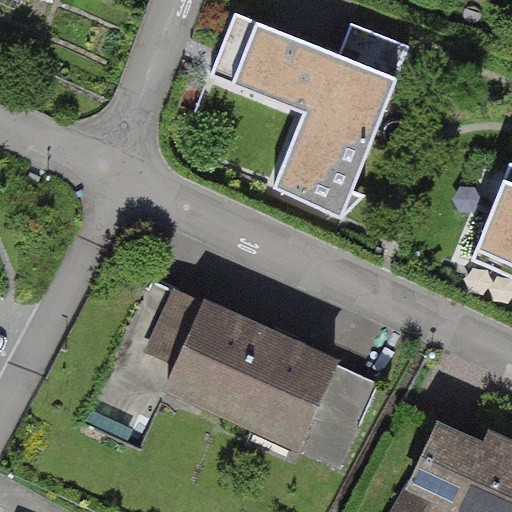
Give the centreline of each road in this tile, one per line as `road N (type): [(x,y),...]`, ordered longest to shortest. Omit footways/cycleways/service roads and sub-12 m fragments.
road 1 (residential): [(511,346),(119,187)]
road 2 (residential): [(119,187),(0,423)]
road 3 (residential): [(187,0),(119,187)]
road 4 (residential): [(119,187),(0,124)]
